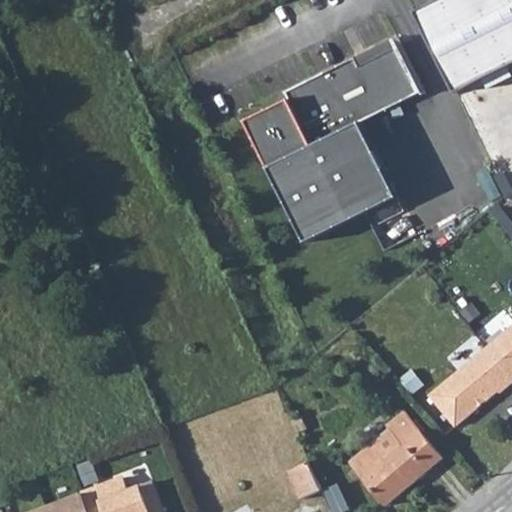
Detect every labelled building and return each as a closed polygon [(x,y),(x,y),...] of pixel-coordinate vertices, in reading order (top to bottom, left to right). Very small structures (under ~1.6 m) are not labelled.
[(511,0),(441,0),(416,13),(457,94),(511,66),(511,0)] [(420,93),(397,47),(378,56),(381,62),(363,71),(356,57),(286,92),(289,99),(247,120),(307,242),(399,197),(362,122),(420,93)] [(511,324),(428,394),(454,425),(497,389),(498,391),(511,380),(511,324)] [(352,464),(385,505),(442,457),(404,411),(387,426),(390,431),(352,464)] [(117,429),(122,440),(135,435),(131,424),(117,429)] [(309,462),(290,471),(301,499),(322,489),(317,478),(309,462)] [(122,477),(82,493),(89,511),(163,511),(152,483),(128,492),(122,477)] [(89,511),(82,493),(47,506),(48,511),(89,511)]
